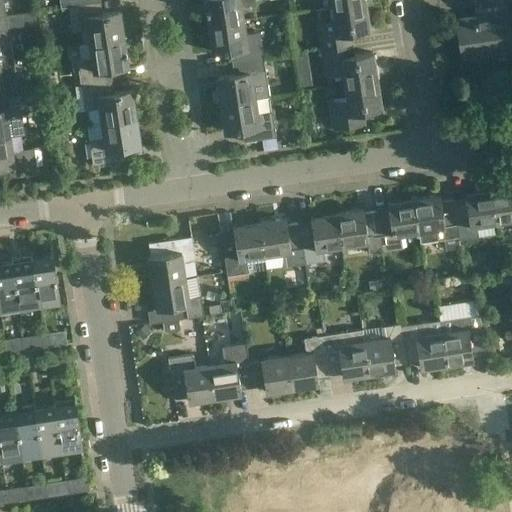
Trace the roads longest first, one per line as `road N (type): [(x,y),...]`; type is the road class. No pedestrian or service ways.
road 1 (residential): [(126,511),(83,207)]
road 2 (residential): [(197,190),(426,156)]
road 3 (residential): [(197,190),(173,0)]
road 4 (residential): [(426,156),(402,0)]
